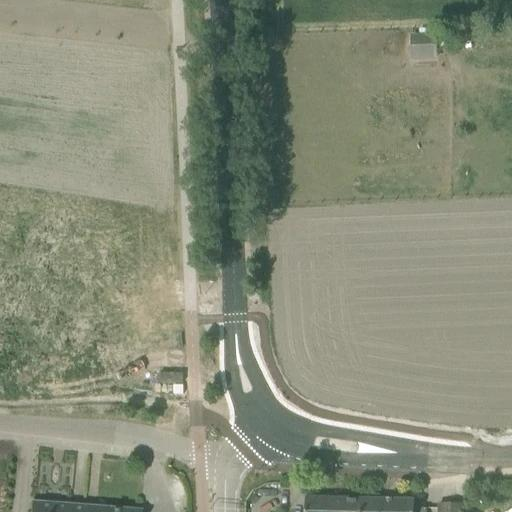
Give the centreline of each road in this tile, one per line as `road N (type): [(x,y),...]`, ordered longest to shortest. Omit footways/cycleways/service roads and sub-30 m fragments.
road 1 (tertiary): [(236,351),(220,0)]
road 2 (unclassified): [(227,467),(166,443),(0,426)]
road 3 (tertiary): [(261,434),(298,454),(354,460),(383,452)]
